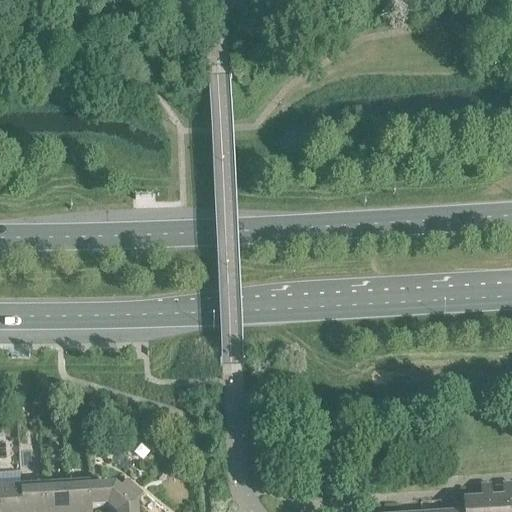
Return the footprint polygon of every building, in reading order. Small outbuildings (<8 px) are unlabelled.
[(89,486),(65,488),(66,511),(90,511),(88,491),(89,491),(89,486)] [(114,490),(89,491),(88,491),(90,511),(106,511),(108,511),(135,511),(136,509),(132,506),(141,496),(131,487),(128,491),(123,486),(117,493),(114,490)] [(501,487),(502,500),(506,500),(506,511),(511,511),(511,499),(511,486),(501,487)] [(479,488),(480,501),(485,501),(485,511),(506,511),(506,500),(502,500),(490,501),(490,487),(479,488)] [(66,511),(65,488),(43,489),(43,511),(66,511)] [(43,511),(43,489),(20,490),(21,511),(43,511)] [(21,511),(20,490),(0,491),(0,511),(21,511)] [(462,502),(462,511),(485,511),(485,501),(480,501),(462,502)]
